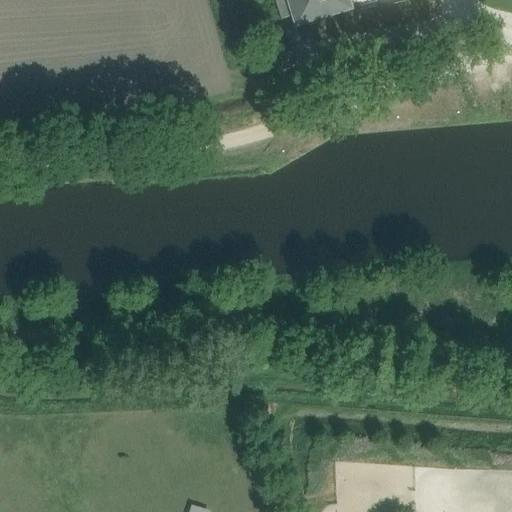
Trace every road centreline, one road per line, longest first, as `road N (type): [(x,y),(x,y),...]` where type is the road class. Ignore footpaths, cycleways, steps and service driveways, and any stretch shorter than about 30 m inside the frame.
road 1 (track): [(0,173),(275,130)]
road 2 (track): [(0,316),(258,296)]
road 3 (unclassified): [(275,130),(511,50)]
